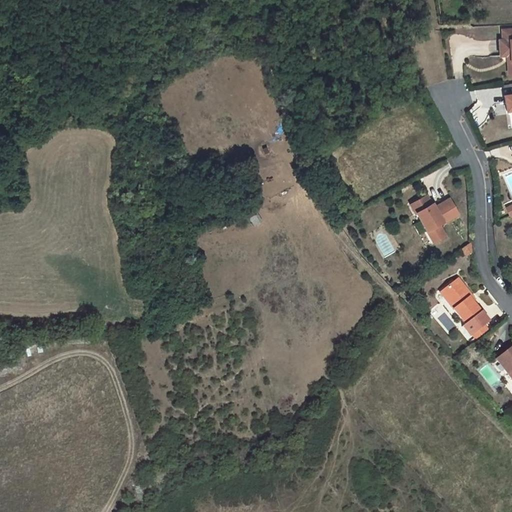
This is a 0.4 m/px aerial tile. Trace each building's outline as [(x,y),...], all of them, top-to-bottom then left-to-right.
[(499,39),(499,55),(506,55),(509,55),(510,61),(511,60),(511,28),(502,29),(502,39),(499,39)] [(511,94),(503,95),(506,111),(511,109),(511,94)] [(415,213),(417,212),(432,242),(444,236),(438,224),(442,222),(443,223),(458,215),(450,199),(438,206),(439,207),(436,209),(435,207),(433,203),(432,204),(427,195),(411,204),(415,213)] [(258,212),(249,217),(254,225),(263,220),(258,212)] [(451,295),(445,300),(464,326),(461,328),(469,338),(471,336),(483,327),(487,324),(472,304),(469,299),(471,298),(458,280),(446,289),(451,295)] [(451,295),(446,289),(440,294),(445,300),(451,295)] [(511,347),(496,361),(511,380),(511,347)]
